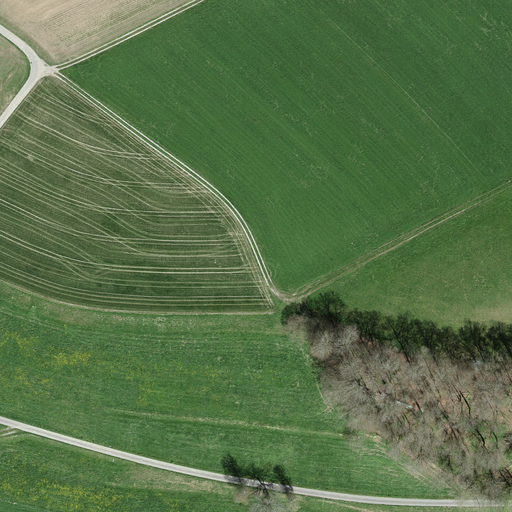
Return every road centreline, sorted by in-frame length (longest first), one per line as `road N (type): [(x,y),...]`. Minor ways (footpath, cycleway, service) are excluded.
road 1 (track): [(198,0),(42,69),(232,205),(280,300),(511,184)]
road 2 (unclassified): [(511,503),(286,490),(0,420)]
road 3 (track): [(511,381),(432,371),(280,300)]
road 4 (unclassified): [(0,124),(42,69),(0,33)]
